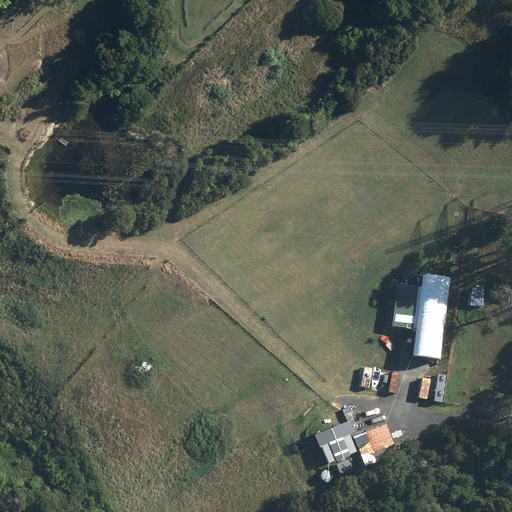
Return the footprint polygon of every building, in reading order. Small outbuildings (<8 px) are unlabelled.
[(474,289),(472,305),(483,306),(485,289),(474,289)] [(394,373),(390,392),(398,393),(401,374),(394,373)] [(431,379),(424,378),(420,397),(428,399),(431,379)] [(350,407),(343,410),(352,431),(358,428),(350,407)] [(387,424),(373,430),(384,459),(399,453),(387,424)]
